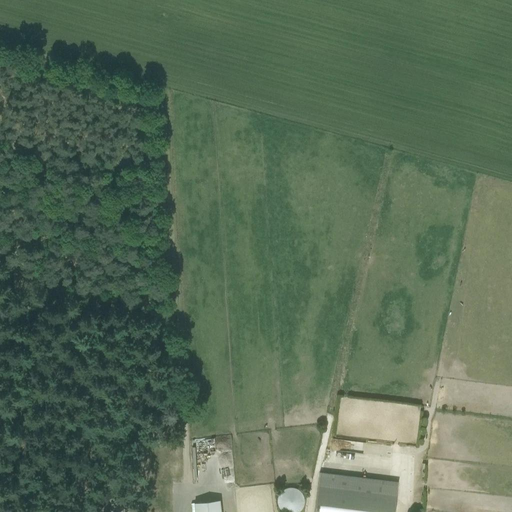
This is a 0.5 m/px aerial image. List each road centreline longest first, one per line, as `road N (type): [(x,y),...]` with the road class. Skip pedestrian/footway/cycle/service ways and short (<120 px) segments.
road 1 (track): [(165,90),(186,511)]
road 2 (track): [(177,312),(0,277)]
